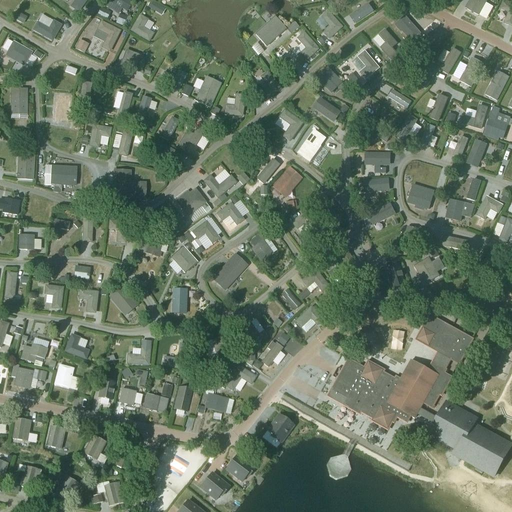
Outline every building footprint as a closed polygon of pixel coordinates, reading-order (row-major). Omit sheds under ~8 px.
[(80,13),(89,0),(76,0),(71,7),(80,13)] [(133,4),(126,0),(109,0),(108,1),(128,13),(133,4)] [(335,0),(331,0),(328,3),(335,11),(340,7),(335,0)] [(470,0),(465,9),(480,16),(487,0),(470,0)] [(155,12),(159,6),(151,1),(147,8),(155,12)] [(511,3),(504,1),(501,9),(508,12),(504,23),(511,26),(511,3)] [(369,5),(350,17),(356,25),(374,13),(369,5)] [(98,15),(107,20),(111,12),(102,7),(98,15)] [(405,7),(399,12),(402,16),(408,11),(405,7)] [(72,11),(68,16),(74,20),(77,15),(72,11)] [(14,19),(21,23),(25,16),(18,12),(14,19)] [(344,29),(329,12),(322,18),(330,28),(324,34),(331,41),(344,29)] [(116,23),(124,27),(127,18),(120,15),(116,23)] [(149,41),(154,33),(144,27),(148,19),(141,15),(131,31),(149,41)] [(423,36),(404,15),(394,25),(401,32),(402,31),(413,44),(423,36)] [(286,30),(275,18),(256,35),(267,47),(286,30)] [(62,23),(55,19),(49,28),(39,22),(34,31),(52,41),(62,23)] [(110,52),(121,29),(101,19),(96,29),(108,34),(102,48),(110,52)] [(292,34),(299,28),(293,21),(286,28),(292,34)] [(397,43),(385,29),(373,40),(393,62),(399,56),(392,48),(397,43)] [(320,49),(304,32),(297,38),(306,47),(294,58),(301,65),(320,49)] [(317,41),(321,47),(325,43),(321,38),(317,41)] [(24,66),(33,51),(15,41),(6,56),(24,66)] [(75,50),(84,54),(88,46),(79,42),(75,50)] [(454,49),(453,50),(451,52),(451,54),(441,71),(448,75),(460,54),(457,52),(457,51),(454,49)] [(147,57),(126,50),(120,65),(141,73),(147,57)] [(367,66),(361,71),(367,79),(381,67),(366,50),(359,56),(367,66)] [(36,51),(33,56),(40,60),(43,55),(36,51)] [(484,64),(472,58),(459,81),(471,88),(484,64)] [(435,68),(429,63),(426,67),(431,72),(435,68)] [(291,66),(286,70),(291,75),(296,71),(291,66)] [(343,83),(328,67),(317,78),(332,93),(343,83)] [(65,73),(75,77),(77,72),(67,68),(65,73)] [(178,91),(187,74),(179,69),(174,77),(165,72),(160,81),(178,91)] [(431,82),(413,69),(408,76),(426,89),(431,82)] [(281,90),(267,72),(260,77),(268,87),(256,96),(263,104),(281,90)] [(347,78),(350,81),(357,89),(362,85),(355,77),(353,74),(347,78)] [(508,80),(496,74),(485,95),(497,101),(508,80)] [(210,108),(221,85),(206,78),(195,101),(210,108)] [(84,81),(79,107),(87,109),(92,83),(84,81)] [(181,94),(189,98),(192,90),(184,87),(181,94)] [(350,91),(346,87),(341,91),(345,95),(350,91)] [(29,88),(12,88),(12,113),(28,114),(29,88)] [(412,103),(393,91),(389,97),(407,109),(412,103)] [(119,109),(122,93),(117,92),(113,108),(119,109)] [(58,94),(56,121),(68,121),(70,95),(58,94)] [(132,96),(125,94),(119,115),(126,117),(132,96)] [(226,105),(225,115),(242,117),(245,95),(237,94),(235,106),(226,105)] [(438,122),(447,99),(443,98),(443,97),(440,95),(439,96),(438,99),(438,100),(431,119),(438,122)] [(341,112),(340,112),(341,110),(320,96),(313,106),(334,121),(341,112)] [(152,99),(144,97),(137,119),(145,121),(152,99)] [(341,112),(345,115),(349,110),(350,108),(344,105),(343,106),(341,110),(340,112),(341,112)] [(487,109),(478,106),(475,118),(465,116),(463,124),(481,130),(487,109)] [(220,110),(214,107),(211,114),(217,117),(220,110)] [(396,127),(401,120),(382,108),(378,115),(396,127)] [(304,122),(285,110),(280,118),(290,125),(282,136),(291,142),(304,122)] [(456,116),(448,113),(446,122),(454,124),(456,116)] [(418,123),(410,117),(396,138),(404,144),(418,123)] [(180,122),(172,118),(161,137),(168,141),(180,122)] [(508,126),(488,119),(483,135),(497,140),(498,137),(503,138),(508,126)] [(71,128),(82,131),(84,124),(72,121),(71,128)] [(387,145),(392,137),(371,123),(366,131),(387,145)] [(112,128),(94,125),(90,147),(98,148),(101,134),(110,135),(112,128)] [(155,129),(149,125),(146,131),(152,134),(155,129)] [(195,135),(188,131),(178,147),(185,151),(190,142),(196,146),(206,130),(200,126),(195,135)] [(436,129),(428,126),(420,146),(428,149),(436,129)] [(323,138),(312,129),(299,146),(310,154),(323,138)] [(133,131),(124,130),(119,156),(128,157),(133,131)] [(468,140),(460,137),(453,156),(460,159),(468,140)] [(486,143),(475,138),(466,162),(478,166),(486,143)] [(184,158),(161,144),(156,153),(179,166),(184,158)] [(391,165),(391,152),(366,151),(365,164),(391,165)] [(35,154),(19,153),(18,180),(33,180),(35,154)] [(272,160),(257,179),(263,185),(279,166),(272,160)] [(511,165),(502,163),(498,174),(511,178),(511,165)] [(77,167),(51,166),(50,186),(76,187),(77,167)] [(301,177),(290,167),(274,186),(285,196),(301,177)] [(132,171),(116,170),(115,199),(145,200),(146,182),(132,181),(132,171)] [(249,181),(243,174),(237,179),(243,186),(249,181)] [(220,185),(212,176),(205,182),(218,199),(237,183),(231,176),(220,185)] [(389,177),(364,179),(365,192),(390,190),(389,177)] [(481,182),(472,179),(466,199),(475,201),(481,182)] [(435,191),(413,184),(408,203),(416,206),(415,207),(424,210),(425,208),(430,210),(435,191)] [(207,203),(196,188),(190,192),(190,191),(176,201),(188,217),(207,203)] [(502,192),(501,196),(502,197),(501,201),(507,204),(509,199),(507,199),(507,198),(509,195),(502,192)] [(224,195),(213,204),(216,208),(227,199),(224,195)] [(490,208),(497,212),(502,203),(486,195),(475,214),(484,219),(490,208)] [(234,196),(230,200),(234,206),(239,202),(234,196)] [(20,201),(6,199),(3,214),(18,216),(20,201)] [(464,202),(450,199),(446,219),(460,222),(464,202)] [(287,210),(295,209),(294,201),(286,203),(287,210)] [(397,213),(391,201),(370,211),(375,223),(397,213)] [(331,224),(339,218),(327,202),(319,208),(331,224)] [(206,213),(206,214),(211,210),(206,204),(201,208),(206,213)] [(231,204),(218,214),(223,221),(230,216),(238,226),(244,221),(231,204)] [(313,233),(320,228),(307,211),(294,221),(299,228),(306,223),(313,233)] [(84,216),(83,242),(92,243),(92,217),(84,216)] [(511,219),(507,217),(498,241),(507,244),(511,231),(511,219)] [(69,231),(70,223),(55,220),(52,239),(59,240),(60,230),(69,231)] [(127,221),(110,220),(110,229),(117,230),(117,243),(126,243),(127,221)] [(167,230),(173,237),(183,229),(177,222),(167,230)] [(221,238),(208,222),(193,233),(198,239),(205,234),(213,244),(221,238)] [(419,228),(407,225),(401,250),(413,253),(419,228)] [(139,234),(145,237),(147,230),(141,228),(139,234)] [(195,240),(191,234),(189,231),(183,236),(189,244),(195,240)] [(181,234),(176,238),(181,245),(186,241),(181,234)] [(252,248),(262,262),(273,254),(263,240),(265,239),(262,234),(251,242),(254,247),(252,248)] [(466,250),(468,240),(444,235),(442,245),(466,250)] [(34,236),(19,236),(19,250),(34,251),(34,236)] [(162,242),(144,237),(140,252),(159,258),(161,251),(160,251),(162,242)] [(438,243),(434,237),(429,240),(433,246),(438,243)] [(186,273),(199,262),(185,247),(172,258),(186,273)] [(352,273),(360,269),(349,251),(333,261),(338,268),(346,263),(352,273)] [(437,251),(431,254),(435,260),(441,257),(437,251)] [(248,265),(237,254),(213,280),(225,290),(248,265)] [(439,276),(428,257),(415,265),(426,284),(439,276)] [(494,265),(487,258),(470,277),(478,284),(494,265)] [(91,268),(77,266),(75,278),(90,280),(91,268)] [(323,290),(330,284),(316,267),(302,279),(308,286),(315,281),(323,290)] [(406,286),(399,267),(387,271),(393,290),(406,286)] [(468,269),(463,274),(468,278),(472,273),(468,269)] [(335,270),(329,274),(333,279),(339,275),(335,270)] [(18,273),(8,272),(6,298),(15,300),(18,273)] [(110,279),(114,285),(120,281),(116,275),(110,279)] [(63,287),(46,285),(45,295),(54,296),(52,309),(61,310),(63,287)] [(138,303),(123,285),(111,295),(126,313),(138,303)] [(98,291),(81,289),(80,299),(88,300),(87,313),(96,313),(98,291)] [(188,289),(174,289),(173,314),(187,314),(188,289)] [(295,310),(301,305),(287,289),(281,294),(295,310)] [(311,294),(307,289),(299,296),(303,301),(311,294)] [(242,304),(240,296),(233,299),(235,307),(242,304)] [(325,318),(312,305),(296,320),(302,326),(311,317),(318,325),(325,318)] [(203,324),(206,318),(198,313),(195,319),(203,324)] [(473,339),(453,328),(428,314),(414,340),(439,353),(433,364),(445,370),(451,360),(459,364),(473,339)] [(276,319),(273,325),(278,329),(282,324),(276,319)] [(10,324),(1,321),(0,324),(0,347),(2,348),(10,324)] [(253,322),(242,330),(253,346),(270,335),(266,329),(260,333),(253,322)] [(287,325),(283,330),(288,334),(292,329),(287,325)] [(23,330),(16,328),(14,334),(20,337),(23,330)] [(230,334),(213,338),(218,360),(234,356),(230,334)] [(289,339),(283,334),(277,342),(284,347),(289,339)] [(81,338),(73,335),(66,352),(86,360),(90,350),(77,346),(81,338)] [(189,344),(182,343),(179,359),(166,356),(164,366),(185,370),(189,344)] [(284,348),(276,343),(262,363),(270,368),(284,348)] [(45,361),(48,349),(33,345),(32,348),(25,346),(21,360),(34,364),(36,358),(45,361)] [(151,347),(143,346),(142,355),(129,354),(128,364),(150,366),(151,347)] [(255,362),(254,354),(246,355),(246,362),(255,362)] [(348,397),(344,404),(359,412),(360,410),(374,418),(373,420),(387,428),(392,420),(393,421),(396,416),(407,421),(410,416),(414,419),(417,414),(420,409),(424,402),(432,407),(439,394),(441,395),(449,382),(442,378),(446,371),(445,370),(433,364),(429,371),(411,361),(401,380),(397,378),(395,380),(382,372),(383,370),(368,362),(365,368),(349,359),(332,388),(348,397)] [(75,369),(60,365),(55,385),(69,389),(75,369)] [(208,365),(200,366),(201,374),(209,373),(208,365)] [(251,384),(256,375),(239,365),(229,381),(225,378),(220,385),(225,389),(227,386),(233,390),(241,378),(251,384)] [(35,371),(19,367),(15,385),(32,388),(35,371)] [(97,377),(99,371),(92,369),(91,375),(97,377)] [(128,369),(121,373),(125,380),(132,375),(128,369)] [(47,373),(39,371),(37,380),(45,382),(47,373)] [(115,384),(102,381),(98,399),(111,402),(115,384)] [(164,386),(163,386),(161,396),(170,398),(172,388),(164,386)] [(174,410),(187,413),(192,391),(179,388),(174,410)] [(134,406),(137,392),(123,389),(120,403),(134,406)] [(230,398),(210,393),(207,408),(226,413),(230,398)] [(164,414),(168,399),(148,394),(144,408),(164,414)] [(455,456),(494,477),(511,445),(473,424),(476,419),(447,402),(438,418),(420,409),(417,414),(435,424),(429,434),(458,450),(455,456)] [(203,415),(205,409),(204,409),(199,407),(197,413),(203,415)] [(280,444),(289,433),(286,431),(291,425),(279,416),(267,432),(273,436),(271,438),(280,444)] [(31,421),(17,419),(13,439),(28,442),(31,421)] [(66,430),(52,426),(47,447),(61,450),(66,430)] [(106,442),(94,435),(84,454),(97,461),(106,442)] [(125,459),(119,457),(116,467),(122,469),(125,459)] [(242,483),(247,477),(248,478),(255,469),(243,461),(242,463),(235,458),(226,470),(242,483)] [(41,471),(27,467),(22,487),(36,491),(41,471)] [(222,497),(229,488),(218,479),(216,482),(210,477),(201,488),(216,501),(221,496),(222,497)] [(69,478),(58,496),(70,503),(81,485),(69,478)] [(119,482),(105,486),(110,506),(125,503),(119,482)] [(11,492),(18,494),(20,488),(12,486),(11,492)] [(103,503),(101,495),(93,497),(93,499),(91,500),(92,505),(95,504),(103,503)]
